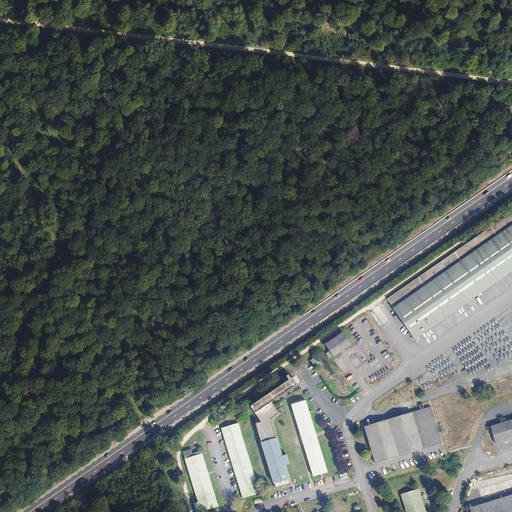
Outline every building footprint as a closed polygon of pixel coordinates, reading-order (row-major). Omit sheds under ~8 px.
[(511,133),(505,112),(500,114),(507,136),(511,134),(511,133)] [(511,269),(511,212),(389,300),(398,313),(415,337),(511,269)] [(343,332),(326,344),(335,356),(352,344),(343,332)] [(315,355),(310,359),(317,368),(321,364),(315,355)] [(315,478),(330,473),(308,402),(293,406),(315,478)] [(276,484),(278,489),(293,485),(292,480),(288,466),(293,465),(290,456),(286,457),(280,439),(274,421),(282,415),(274,403),(259,415),(265,424),(259,426),(264,444),(263,444),(276,485),(276,484)] [(431,408),(362,427),(372,464),(442,444),(431,408)] [(511,419),(490,426),(494,443),(511,437),(511,419)] [(246,499),(262,494),(244,434),(227,439),(246,499)] [(204,444),(188,448),(203,505),(218,501),(204,444)] [(427,511),(420,488),(402,494),(406,511),(427,511)] [(511,511),(511,494),(470,508),(471,511),(511,511)]
